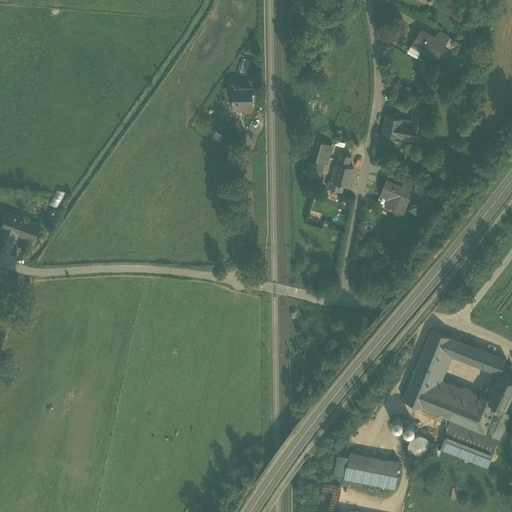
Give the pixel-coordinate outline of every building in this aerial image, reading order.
[(421,47),(437,57),(445,44),(435,38),(420,30),(412,43),(421,48),(421,47)] [(435,38),(445,44),(449,37),(439,31),(435,38)] [(460,56),(468,60),(472,54),(463,49),(460,56)] [(235,89),(236,108),(243,108),(243,105),(253,104),(253,97),(252,88),(235,89)] [(412,121),(424,123),(427,109),(414,107),(412,121)] [(400,138),(400,137),(402,123),(403,119),(385,116),(382,135),(400,138)] [(408,124),(402,123),(400,137),(421,141),(424,126),(411,124),(412,121),(408,120),(408,124)] [(312,160),(326,164),(331,145),(317,141),(312,160)] [(340,154),(337,163),(348,166),(351,157),(340,154)] [(337,163),(332,182),(343,185),(348,187),(353,168),(348,166),(337,163)] [(402,186),(413,191),(417,182),(405,177),(402,186)] [(385,205),(403,213),(407,204),(413,191),(402,186),(387,179),(381,192),(380,195),(388,198),(385,205)] [(341,192),(343,185),(332,182),(329,181),(327,188),(341,192)] [(377,202),(385,205),(388,198),(380,195),(377,202)] [(0,222),(0,248),(9,252),(16,234),(7,230),(13,214),(4,211),(0,222)] [(16,234),(31,240),(37,224),(13,214),(7,230),(16,234)] [(403,400),(450,419),(499,439),(506,424),(499,421),(503,411),(505,408),(486,400),(488,397),(481,394),(480,395),(442,380),(452,356),(455,357),(461,341),(431,329),(403,400)] [(455,357),(462,360),(468,344),(461,341),(455,357)] [(506,358),(468,344),(462,360),(499,374),(506,358)] [(486,400),(505,408),(511,392),(511,379),(499,374),(488,397),(486,400)] [(499,421),(506,424),(510,415),(503,411),(499,421)] [(394,427),(398,428),(401,426),(402,422),(400,419),(397,418),(393,420),(392,424),(394,427)] [(446,429),(448,430),(495,448),(499,439),(450,419),(446,429)] [(406,432),(410,433),(413,431),(414,427),(412,424),(409,423),(405,425),(404,429),(406,432)] [(487,467),(495,448),(448,430),(440,449),(487,467)] [(426,435),(418,433),(411,436),(407,443),(409,451),(416,455),(424,455),(429,450),(430,442),(426,435)] [(345,476),(394,486),(399,461),(350,452),(345,476)]
